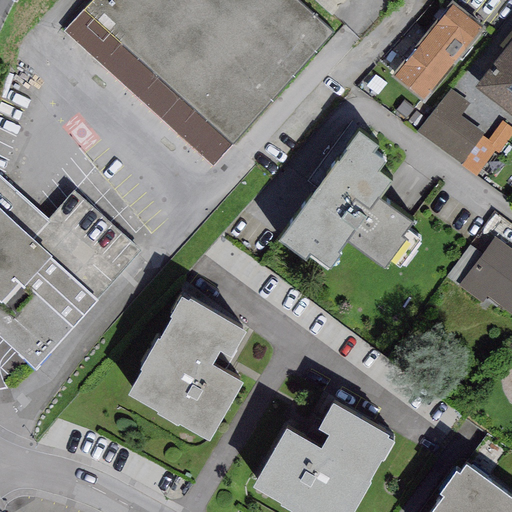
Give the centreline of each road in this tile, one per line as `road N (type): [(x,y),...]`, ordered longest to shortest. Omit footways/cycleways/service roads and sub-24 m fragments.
road 1 (unknown): [(314,343),(460,431),(407,511)]
road 2 (unknown): [(214,192),(148,137),(61,43)]
road 3 (unknown): [(185,511),(314,343)]
road 4 (unknown): [(176,235),(314,343)]
road 5 (residential): [(0,455),(82,482),(137,511)]
